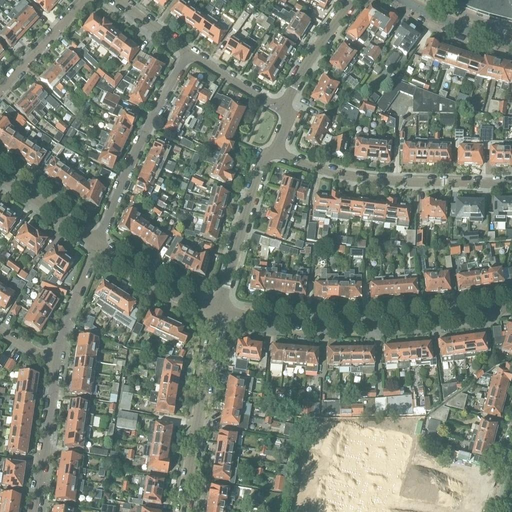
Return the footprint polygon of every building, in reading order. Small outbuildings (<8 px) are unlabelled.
[(23,0),(13,11),(17,14),(28,24),(30,26),(37,18),(26,8),(28,5),(23,0)] [(47,14),(56,5),(50,0),(33,0),(33,1),(47,14)] [(175,0),(178,1),(170,12),(179,18),(182,13),(184,15),(188,10),(187,9),(193,0),(175,0)] [(182,13),(179,18),(189,25),(198,12),(193,9),(199,0),(193,0),(187,9),(188,10),(184,15),(182,13)] [(232,5),(225,0),(221,0),(220,2),(223,5),(229,9),(232,5)] [(329,0),(314,0),(314,1),(320,5),(318,8),(323,11),(329,0)] [(469,0),(467,7),(470,9),(478,12),(481,0),(469,0)] [(481,0),(478,12),(478,13),(485,15),(490,16),(490,12),(492,0),(491,0),(481,0)] [(490,16),(493,17),(498,19),(501,20),(501,19),(502,16),(502,0),(491,0),(492,0),(490,12),(490,16)] [(502,0),(502,16),(503,16),(504,20),(508,21),(511,17),(511,3),(511,4),(511,0),(502,0)] [(219,3),(214,10),(218,13),(223,5),(219,3)] [(198,12),(189,25),(198,32),(202,27),(201,26),(204,21),(205,22),(210,15),(211,13),(214,9),(216,7),(212,4),(203,16),(198,12)] [(249,5),(232,29),(237,33),(248,16),(253,8),(249,5)] [(275,7),(273,11),(283,16),(283,17),(292,23),(306,31),(307,30),(309,30),(311,27),(310,26),(311,24),(304,20),(305,18),(303,17),(302,19),(292,13),(290,15),(284,11),(283,12),(275,7)] [(369,9),(368,8),(364,12),(369,16),(368,18),(371,20),(378,11),(373,7),(371,9),(369,9)] [(304,35),(306,31),(292,23),(283,17),(283,16),(273,11),(271,15),(289,26),(285,33),(286,34),(299,42),(301,39),(303,40),(305,36),(304,35)] [(368,33),(374,37),(388,15),(387,16),(386,16),(379,11),(378,11),(371,20),(367,26),(369,27),(368,28),(370,29),(368,33)] [(367,26),(371,20),(368,18),(369,16),(364,12),(363,14),(362,14),(360,16),(360,17),(354,25),(358,27),(359,25),(364,29),(363,30),(364,31),(367,27),(368,28),(369,27),(367,26)] [(202,27),(198,32),(207,38),(208,38),(219,22),(214,19),(215,17),(211,13),(210,15),(205,22),(204,21),(201,26),(202,27)] [(314,13),(312,17),(318,21),(320,16),(314,13)] [(7,18),(23,33),(30,26),(28,24),(17,14),(14,18),(10,15),(7,18)] [(261,15),(255,24),(267,31),(270,26),(266,24),(268,20),(261,15)] [(384,43),(398,22),(388,15),(374,37),(384,43)] [(4,29),(17,40),(23,33),(7,18),(7,17),(4,21),(8,25),(4,29)] [(93,37),(103,25),(102,24),(104,23),(104,22),(102,24),(93,17),(83,30),(88,33),(87,35),(92,39),(93,37)] [(208,38),(207,38),(217,45),(232,23),(223,17),(219,22),(208,38)] [(268,20),(266,24),(270,26),(271,27),(275,22),(269,18),(268,20)] [(92,39),(91,41),(96,44),(100,47),(105,40),(104,40),(107,35),(109,36),(112,31),(109,29),(110,27),(104,23),(102,24),(103,25),(92,39)] [(397,50),(412,29),(404,24),(394,38),(397,40),(393,47),(397,50)] [(358,27),(354,25),(347,35),(345,39),(354,46),(364,31),(363,30),(364,29),(359,25),(358,27)] [(0,38),(10,48),(17,40),(4,29),(1,33),(0,31),(0,38)] [(405,56),(420,35),(412,29),(397,50),(405,56)] [(108,54),(111,50),(120,38),(112,32),(109,36),(107,35),(104,40),(105,40),(100,47),(108,54)] [(233,37),(224,50),(234,56),(232,58),(233,59),(238,50),(239,51),(243,44),(243,43),(246,38),(248,36),(249,34),(247,32),(246,34),(243,32),(238,40),(233,37)] [(370,36),(364,32),(358,41),(364,45),(370,36)] [(273,41),(271,45),(279,50),(278,51),(283,54),(284,52),(289,55),(293,48),(295,45),(282,37),(280,40),(278,43),(273,41)] [(125,49),(129,44),(120,38),(111,50),(108,54),(117,60),(122,53),(123,54),(126,50),(125,49)] [(238,50),(233,59),(239,62),(240,60),(244,63),(252,50),(256,44),(246,38),(243,43),(243,44),(239,51),(238,50)] [(421,59),(420,63),(426,65),(426,66),(431,68),(433,62),(438,46),(433,44),(433,42),(430,41),(428,42),(427,42),(421,59)] [(79,54),(85,47),(82,45),(81,44),(75,50),(79,54)] [(138,51),(129,44),(125,49),(126,50),(123,54),(122,53),(117,60),(121,63),(123,60),(128,63),(138,51)] [(271,45),(269,49),(273,52),(270,57),(283,65),(289,55),(284,52),(283,54),(278,51),(279,50),(271,45)] [(356,58),(354,57),(356,55),(343,45),(342,46),(341,46),(339,49),(339,50),(337,54),(335,54),(352,67),(355,63),(353,62),(356,58)] [(438,46),(433,62),(444,66),(449,50),(445,49),(445,48),(438,46)] [(363,54),(366,56),(374,63),(381,53),(374,48),(372,51),(367,47),(363,54)] [(444,66),(443,70),(446,71),(448,70),(449,68),(455,70),(460,53),(453,51),(453,52),(449,50),(444,66)] [(67,52),(60,59),(72,70),(76,74),(85,65),(79,60),(78,62),(67,52)] [(82,57),(87,62),(91,59),(85,53),(82,57)] [(455,70),(452,77),(463,80),(464,79),(471,58),(467,56),(460,53),(455,70)] [(352,67),(335,54),(335,55),(335,56),(333,59),(331,59),(329,62),(329,63),(329,64),(345,76),(346,75),(348,74),(349,73),(350,71),(351,68),(352,67)] [(393,54),(383,67),(390,72),(399,58),(393,54)] [(255,57),(253,60),(268,68),(268,67),(273,70),(272,72),(277,75),(278,74),(283,65),(270,57),(267,62),(257,56),(256,58),(255,57)] [(370,67),(373,64),(374,63),(366,56),(362,61),(370,67)] [(464,79),(463,80),(474,83),(481,61),(481,60),(475,58),(475,59),(471,58),(464,79)] [(481,61),(474,83),(480,85),(482,79),(490,80),(491,74),(492,71),(495,72),(495,71),(497,72),(500,63),(494,61),(493,61),(493,60),(484,58),(484,59),(483,59),(482,60),(481,60),(481,61)] [(60,59),(53,66),(70,81),(72,79),(76,74),(72,70),(60,59)] [(137,59),(135,63),(148,71),(148,72),(153,74),(154,73),(158,75),(163,66),(150,59),(147,65),(137,59)] [(254,62),(252,66),(256,68),(252,74),(271,85),(277,75),(272,72),(273,70),(268,67),(268,68),(253,60),(252,61),(254,62)] [(491,74),(490,80),(495,81),(502,83),(500,90),(502,91),(508,92),(509,85),(511,67),(511,65),(510,65),(510,64),(501,62),(501,63),(500,63),(497,72),(495,71),(495,72),(492,71),(491,74)] [(135,63),(132,69),(140,74),(138,78),(153,86),(158,75),(154,73),(153,74),(148,72),(148,71),(135,63)] [(373,64),(370,67),(373,70),(372,72),(377,76),(381,69),(373,64)] [(53,66),(47,73),(59,84),(63,80),(67,84),(70,81),(53,66)] [(96,74),(102,79),(107,73),(101,68),(96,74)] [(46,73),(40,80),(60,99),(63,96),(55,88),(59,84),(47,73),(46,73)] [(94,74),(86,84),(92,88),(99,79),(94,74)] [(102,80),(96,89),(106,94),(108,95),(113,89),(114,90),(122,79),(117,75),(114,80),(107,75),(103,80),(102,80)] [(348,76),(344,81),(354,90),(358,84),(348,76)] [(126,77),(122,82),(137,90),(138,89),(143,92),(142,94),(147,96),(153,86),(138,78),(135,83),(126,78),(126,77)] [(318,87),(317,87),(332,96),(336,89),(339,91),(341,87),(338,86),(339,85),(324,77),(321,81),(319,82),(317,85),(318,87)] [(423,90),(425,84),(426,82),(414,77),(410,85),(423,90)] [(190,78),(184,88),(185,89),(185,88),(190,90),(189,92),(194,95),(195,94),(209,101),(210,101),(217,88),(211,84),(207,91),(203,89),(205,85),(190,78)] [(390,86),(399,92),(402,84),(394,81),(390,86)] [(122,82),(116,91),(122,94),(125,88),(132,92),(129,97),(143,105),(147,96),(142,94),(143,92),(138,89),(137,90),(122,82)] [(86,84),(81,91),(87,96),(92,88),(86,84)] [(35,86),(28,93),(40,105),(43,101),(54,111),(59,106),(47,96),(46,97),(35,86)] [(399,92),(390,86),(387,90),(396,97),(399,93),(399,92)] [(332,96),(317,87),(311,97),(317,101),(319,102),(326,106),(329,102),(335,105),(338,99),(332,96)] [(184,88),(179,98),(195,107),(198,101),(206,105),(207,104),(209,101),(195,94),(194,95),(189,92),(190,90),(185,88),(185,89),(184,88)] [(377,95),(378,94),(371,89),(365,98),(375,105),(380,98),(377,95)] [(418,114),(428,114),(455,115),(455,103),(416,89),(412,97),(412,114),(418,114)] [(361,105),(362,103),(363,97),(354,90),(349,96),(361,105)] [(384,94),(393,101),(396,97),(387,90),(384,94)] [(28,93),(21,100),(33,112),(40,118),(42,120),(42,119),(45,116),(41,112),(42,111),(44,109),(40,105),(28,93)] [(83,94),(77,101),(83,106),(87,98),(83,94)] [(106,94),(102,105),(110,109),(108,115),(116,119),(132,126),(136,116),(117,107),(120,100),(108,95),(106,94)] [(393,101),(384,94),(381,98),(390,105),(393,101)] [(458,94),(456,102),(467,105),(469,100),(469,98),(458,94)] [(65,99),(63,106),(75,117),(83,106),(77,101),(70,95),(65,99)] [(216,96),(210,106),(217,109),(241,120),(246,109),(222,98),(222,99),(216,96)] [(174,108),(174,109),(179,112),(180,110),(184,113),(184,114),(192,118),(194,114),(192,113),(195,107),(179,98),(174,108)] [(378,103),(387,110),(390,105),(381,98),(378,103)] [(33,112),(21,100),(14,108),(34,127),(38,123),(30,116),(33,112)] [(467,105),(467,106),(482,112),(484,106),(469,100),(467,105)] [(490,101),(488,114),(505,116),(506,104),(490,101)] [(362,103),(361,105),(359,112),(365,114),(366,110),(374,113),(375,107),(362,103)] [(375,107),(384,114),(387,110),(378,103),(375,107)] [(343,119),(340,117),(340,118),(355,124),(359,111),(345,104),(342,109),(346,112),(343,119)] [(210,106),(207,111),(223,119),(221,122),(222,123),(222,124),(236,130),(241,120),(217,109),(210,106)] [(9,108),(4,113),(13,121),(18,115),(9,108)] [(174,108),(168,118),(183,126),(188,129),(194,119),(192,118),(184,114),(184,113),(180,110),(179,112),(174,109),(174,108)] [(316,117),(311,129),(319,133),(326,136),(332,124),(334,126),(335,124),(336,124),(339,118),(335,117),(335,118),(323,113),(320,118),(316,117)] [(428,114),(418,114),(418,123),(428,123),(428,114)] [(18,116),(13,121),(22,128),(26,123),(18,116)] [(204,120),(202,119),(203,118),(198,116),(196,120),(201,122),(203,124),(204,120)] [(455,116),(439,116),(439,126),(454,126),(455,116)] [(168,118),(163,129),(180,138),(183,134),(180,132),(183,126),(168,118)] [(0,140),(1,140),(8,127),(0,119),(0,140)] [(110,122),(108,125),(128,134),(132,126),(116,119),(114,124),(110,122)] [(203,124),(201,127),(207,129),(210,123),(204,120),(203,124)] [(76,121),(70,129),(76,133),(81,125),(76,121)] [(215,129),(213,132),(231,140),(236,130),(222,124),(222,123),(221,122),(218,130),(215,129)] [(108,125),(106,130),(110,132),(108,136),(124,143),(128,134),(108,125)] [(0,140),(0,144),(7,150),(11,145),(17,135),(12,132),(13,131),(10,128),(9,127),(8,127),(1,140),(0,140)] [(479,128),(479,143),(481,143),(492,143),(492,129),(479,128)] [(331,138),(326,136),(319,133),(311,129),(305,141),(317,146),(316,148),(325,151),(327,147),(329,147),(332,139),(331,138)] [(70,130),(65,137),(71,141),(76,133),(70,130)] [(213,132),(211,137),(215,138),(212,145),(222,149),(220,155),(226,158),(228,154),(229,152),(230,153),(233,145),(229,144),(231,140),(213,132)] [(454,141),(454,149),(458,149),(458,165),(463,165),(464,166),(467,166),(468,165),(470,165),(470,148),(470,146),(470,140),(463,140),(463,132),(454,132),(454,134),(454,141)] [(16,156),(26,162),(35,148),(30,144),(36,136),(31,133),(26,141),(16,156)] [(58,133),(54,140),(59,143),(63,136),(58,133)] [(427,141),(426,163),(427,163),(428,164),(432,165),(433,163),(438,164),(438,144),(439,134),(434,134),(434,140),(428,139),(427,141)] [(26,141),(17,135),(11,145),(7,150),(8,150),(7,152),(12,155),(13,153),(16,156),(26,141)] [(355,135),(353,160),(354,160),(354,159),(358,159),(358,161),(362,161),(363,160),(366,160),(367,142),(367,141),(368,137),(368,136),(355,135)] [(44,136),(41,141),(48,146),(51,141),(44,136)] [(101,139),(99,143),(120,152),(124,143),(108,136),(106,141),(101,139)] [(367,141),(367,142),(366,160),(367,160),(368,161),(371,162),(372,161),(377,161),(380,138),(368,137),(367,141)] [(380,138),(377,161),(379,161),(380,163),(383,163),(384,162),(388,162),(388,164),(389,164),(390,158),(393,158),(393,148),(390,148),(391,139),(380,138)] [(182,139),(179,146),(189,150),(192,144),(182,139)] [(334,139),(332,139),(329,147),(327,147),(325,151),(332,153),(331,155),(344,158),(347,141),(334,139)] [(157,140),(153,149),(168,156),(170,152),(179,156),(181,151),(157,140)] [(415,144),(414,163),(420,163),(421,164),(423,164),(424,163),(426,163),(427,141),(415,141),(415,144)] [(415,144),(409,144),(403,143),(403,142),(399,142),(399,152),(402,152),(402,163),(408,163),(409,164),(412,164),(413,163),(414,163),(415,144)] [(99,143),(95,151),(116,161),(120,152),(99,143)] [(511,143),(502,144),(502,166),(503,166),(504,167),(507,167),(508,166),(511,165),(511,143)] [(450,145),(438,144),(438,164),(439,164),(440,165),(443,165),(444,164),(450,164),(450,145)] [(490,145),(490,166),(495,166),(496,167),(499,167),(500,166),(502,166),(502,144),(496,144),(495,145),(490,145)] [(57,145),(51,154),(58,159),(65,149),(59,147),(57,145)] [(470,148),(470,165),(471,165),(472,166),(475,167),(476,165),(482,166),(482,147),(470,146),(470,148)] [(41,152),(35,148),(26,162),(28,163),(27,164),(30,167),(31,165),(33,166),(34,165),(37,168),(42,160),(45,162),(50,155),(43,150),(41,152)] [(153,149),(149,158),(169,167),(172,169),(174,165),(166,162),(168,156),(153,149)] [(89,154),(87,158),(112,170),(116,161),(95,151),(95,152),(100,154),(98,158),(89,154)] [(203,156),(201,161),(215,167),(215,166),(219,168),(219,169),(223,171),(224,170),(229,173),(233,163),(225,159),(226,158),(220,155),(215,153),(212,160),(203,156)] [(199,157),(194,155),(189,166),(194,168),(199,157)] [(51,158),(45,167),(48,170),(46,173),(45,173),(49,176),(48,177),(54,181),(64,168),(58,164),(59,163),(55,161),(51,158)] [(149,158),(145,167),(160,174),(162,170),(172,175),(174,170),(172,169),(169,167),(149,158)] [(83,159),(79,166),(83,168),(87,162),(83,159)] [(198,166),(194,175),(200,178),(202,174),(200,173),(202,168),(198,166)] [(215,167),(210,178),(224,184),(226,180),(231,182),(234,175),(229,173),(224,170),(223,171),(219,169),(219,168),(215,166),(215,167)] [(64,168),(54,181),(64,188),(72,177),(76,170),(72,167),(72,168),(69,172),(64,168)] [(145,167),(141,176),(161,185),(162,183),(163,180),(158,178),(160,174),(145,167)] [(72,177),(64,188),(73,195),(82,182),(85,177),(80,173),(76,170),(72,177)] [(99,175),(108,179),(111,173),(102,170),(99,175)] [(141,176),(137,185),(158,194),(162,185),(161,185),(141,176)] [(205,182),(194,177),(188,192),(191,193),(195,183),(203,186),(205,182)] [(280,189),(280,190),(281,190),(281,189),(286,191),(286,192),(291,194),(292,193),(305,197),(306,192),(307,191),(308,186),(299,183),(284,178),(280,189)] [(82,182),(73,195),(82,201),(82,202),(83,202),(85,198),(93,187),(94,186),(94,185),(96,181),(93,179),(92,179),(91,182),(90,184),(88,182),(86,184),(82,182)] [(188,185),(183,182),(178,192),(184,195),(188,185)] [(137,185),(133,194),(156,204),(155,205),(162,209),(165,202),(157,199),(159,194),(158,194),(137,185)] [(85,198),(83,202),(97,208),(104,190),(94,186),(93,187),(85,198)] [(211,194),(210,199),(225,203),(228,194),(207,188),(206,192),(211,194)] [(280,190),(277,201),(293,206),(295,199),(303,202),(305,197),(292,193),(291,194),(286,192),(286,191),(281,189),(281,190),(280,190)] [(341,199),(340,199),(341,195),(332,194),(331,198),(328,197),(326,213),(325,217),(332,218),(331,220),(338,220),(339,214),(341,199)] [(324,217),(325,217),(326,213),(328,197),(316,196),(313,218),(318,219),(318,218),(324,219),(324,217)] [(223,212),(225,203),(210,199),(209,202),(201,200),(199,206),(202,206),(223,212)] [(352,201),(352,200),(341,199),(339,214),(338,220),(349,222),(349,220),(350,212),(351,212),(352,206),(351,206),(351,201),(352,201)] [(350,212),(349,220),(354,221),(355,217),(361,218),(363,202),(352,200),(352,201),(351,201),(351,206),(352,206),(351,212),(350,212)] [(372,223),(384,224),(386,205),(387,201),(386,200),(385,204),(375,203),(375,204),(374,204),(373,209),(375,209),(374,215),(373,215),(372,223)] [(494,201),(494,224),(506,224),(506,218),(507,218),(507,201),(505,201),(504,200),(501,200),(500,201),(494,201)] [(194,204),(189,203),(184,201),(182,207),(187,208),(186,210),(192,212),(194,204)] [(277,201),(273,212),(274,212),(289,217),(293,218),(294,214),(291,213),(293,206),(277,201)] [(396,222),(398,206),(395,206),(395,202),(387,201),(386,205),(384,224),(390,225),(390,227),(396,228),(397,222),(396,222)] [(427,221),(434,221),(434,203),(431,202),(430,201),(427,201),(425,202),(422,202),(421,223),(427,223),(427,221)] [(456,202),(456,218),(456,222),(461,222),(461,219),(468,219),(469,219),(469,217),(469,203),(468,203),(467,201),(463,201),(462,202),(456,202)] [(375,203),(363,202),(361,218),(360,222),(372,223),(373,215),(374,215),(375,209),(373,209),(374,204),(375,204),(375,203)] [(470,203),(469,203),(469,217),(469,219),(468,219),(468,223),(482,223),(482,203),(475,203),(474,202),(471,202),(470,203)] [(434,203),(434,221),(446,221),(446,204),(435,204),(435,203),(434,203)] [(206,212),(204,217),(220,222),(223,212),(202,206),(200,211),(206,212)] [(397,222),(396,228),(408,229),(410,208),(398,206),(396,222),(397,222)] [(270,211),(267,219),(271,220),(270,224),(289,229),(291,224),(287,223),(289,217),(274,212),(273,212),(270,211)] [(121,222),(118,230),(129,235),(130,234),(138,220),(139,220),(139,218),(140,217),(139,217),(138,217),(126,212),(123,219),(122,223),(121,222)] [(8,214),(7,213),(0,223),(0,229),(3,231),(1,234),(5,237),(17,221),(13,219),(14,218),(13,217),(12,215),(10,213),(8,214)] [(196,225),(202,227),(218,231),(220,222),(204,217),(194,214),(193,218),(198,220),(196,225)] [(138,220),(130,234),(138,240),(147,226),(149,224),(150,223),(140,216),(140,217),(139,218),(139,220),(138,220)] [(270,224),(266,235),(286,241),(289,229),(270,224)] [(316,225),(307,225),(305,241),(313,243),(316,225)] [(147,226),(138,240),(139,240),(148,246),(157,233),(148,226),(147,226)] [(24,251),(37,233),(36,234),(35,234),(34,234),(34,232),(31,229),(30,230),(26,227),(16,241),(20,244),(17,248),(23,252),(24,251)] [(218,231),(202,227),(200,232),(194,231),(194,233),(185,230),(184,235),(196,238),(196,236),(215,241),(218,231)] [(157,233),(148,246),(158,253),(163,245),(167,247),(171,240),(168,238),(170,235),(160,228),(157,233)] [(406,244),(406,246),(414,247),(415,232),(407,232),(406,244)] [(422,233),(417,232),(416,248),(425,248),(426,234),(422,234),(422,233)] [(48,241),(37,233),(24,251),(28,254),(27,256),(33,260),(35,256),(36,257),(48,241)] [(379,248),(380,247),(380,242),(373,241),(374,233),(371,233),(370,241),(369,247),(369,248),(379,248)] [(468,235),(468,244),(478,243),(477,234),(468,235)] [(176,237),(172,244),(173,244),(179,247),(183,240),(181,239),(180,240),(176,237)] [(346,246),(347,239),(347,238),(342,237),(342,238),(337,237),(336,245),(346,246)] [(261,238),(259,245),(261,246),(259,268),(266,269),(268,249),(269,241),(261,238)] [(365,249),(365,247),(369,247),(370,241),(366,240),(365,243),(358,242),(357,248),(365,249)] [(280,244),(269,241),(268,249),(277,251),(277,253),(279,253),(279,247),(280,244)] [(295,248),(301,250),(303,244),(303,243),(297,241),(296,242),(295,248)] [(170,249),(166,256),(171,259),(170,260),(180,266),(188,252),(179,247),(173,244),(170,249)] [(290,250),(279,247),(279,253),(287,256),(289,256),(290,250)] [(459,247),(449,249),(450,257),(460,255),(459,247)] [(42,264),(40,266),(50,274),(52,271),(64,255),(58,250),(57,252),(53,249),(42,264)] [(321,249),(314,249),(313,258),(321,258),(321,249)] [(188,252),(180,266),(182,267),(181,268),(185,270),(186,269),(190,271),(198,257),(201,253),(196,250),(193,254),(188,252)] [(50,274),(40,288),(51,292),(57,294),(59,288),(54,286),(58,282),(61,284),(64,280),(67,275),(65,274),(73,264),(63,257),(65,255),(64,255),(52,271),(50,274)] [(198,257),(190,271),(194,273),(194,275),(204,278),(209,260),(199,257),(198,257)] [(494,259),(491,259),(488,260),(488,265),(489,266),(492,285),(503,283),(504,284),(504,283),(504,282),(501,270),(502,269),(501,268),(501,269),(496,270),(494,259)] [(7,265),(12,269),(15,264),(10,261),(7,265)] [(478,263),(466,265),(470,288),(474,287),(476,288),(478,288),(479,287),(481,286),(478,266),(478,263)] [(21,268),(15,264),(12,269),(17,273),(21,268)] [(263,292),(265,292),(265,293),(270,293),(274,293),(277,266),(272,265),(271,271),(266,271),(266,274),(265,275),(263,292)] [(460,290),(470,288),(466,265),(460,266),(461,271),(455,272),(456,277),(458,290),(458,291),(459,291),(460,290)] [(488,285),(492,285),(489,266),(488,265),(482,267),(482,266),(478,266),(481,286),(482,286),(484,287),(487,286),(488,285)] [(10,270),(3,266),(1,271),(7,275),(10,270)] [(282,294),(284,294),(286,278),(287,273),(281,272),(282,267),(277,266),(274,293),(277,293),(277,294),(282,295),(282,294)] [(290,295),(294,295),(297,269),(293,268),(292,278),(286,278),(284,294),(286,294),(285,295),(290,296),(290,295)] [(266,271),(259,270),(253,269),(252,272),(250,286),(249,292),(255,293),(255,292),(263,293),(263,292),(265,275),(266,274),(266,271)] [(308,271),(302,271),(302,269),(297,269),(294,295),(298,296),(297,297),(303,297),(303,296),(305,297),(307,280),(307,279),(308,271)] [(25,281),(28,282),(30,283),(37,273),(32,270),(25,281)] [(426,273),(423,273),(426,294),(427,294),(430,293),(430,294),(431,294),(431,293),(432,293),(433,294),(438,293),(436,275),(435,270),(426,271),(426,273)] [(314,298),(313,299),(314,300),(315,299),(316,299),(318,300),(320,300),(321,299),(326,299),(326,289),(326,280),(326,279),(327,276),(326,276),(326,271),(321,271),(321,279),(321,284),(315,284),(314,284),(314,285),(314,298)] [(349,280),(349,288),(349,299),(353,299),(354,300),(357,300),(358,299),(360,299),(361,300),(361,299),(361,298),(361,285),(361,277),(354,277),(354,272),(349,271),(349,274),(349,279),(349,280)] [(448,273),(436,275),(438,293),(444,293),(445,292),(446,292),(449,291),(450,291),(448,273)] [(338,278),(338,299),(340,299),(341,300),(344,300),(344,299),(349,299),(349,288),(349,280),(349,279),(349,274),(344,274),(344,278),(338,278)] [(411,276),(404,276),(406,296),(417,295),(418,296),(418,295),(417,282),(417,281),(416,280),(416,275),(411,276)] [(326,280),(326,289),(326,299),(330,299),(331,300),(334,300),(335,299),(338,299),(338,278),(338,276),(327,276),(326,279),(326,280)] [(398,283),(393,283),(394,297),(396,297),(397,297),(400,297),(401,296),(406,296),(404,276),(397,277),(398,283)] [(388,278),(381,278),(383,298),(387,297),(388,298),(391,298),(392,297),(394,297),(393,283),(393,277),(388,278)] [(370,284),(369,284),(370,285),(370,293),(371,298),(370,299),(371,299),(373,299),(373,300),(379,300),(379,298),(383,298),(381,278),(375,278),(375,284),(370,284)] [(99,301),(104,305),(103,307),(114,289),(102,282),(98,290),(95,296),(100,299),(99,301)] [(10,293),(3,289),(0,293),(0,308),(4,311),(15,294),(11,291),(10,293)] [(110,309),(116,312),(125,297),(120,293),(120,291),(117,289),(115,290),(114,289),(103,307),(109,311),(110,309)] [(40,297),(36,304),(50,313),(51,313),(52,311),(54,312),(56,307),(55,307),(58,302),(46,295),(48,293),(42,290),(38,296),(40,297)] [(29,297),(22,293),(19,298),(26,302),(29,297)] [(125,297),(116,312),(112,318),(131,330),(139,313),(133,309),(136,304),(135,303),(135,301),(132,299),(131,300),(125,297)] [(33,306),(28,313),(45,323),(46,321),(47,322),(50,318),(49,317),(50,316),(49,315),(50,313),(36,304),(34,307),(33,306)] [(16,305),(10,313),(15,316),(21,308),(16,305)] [(143,325),(155,331),(161,318),(163,316),(155,312),(153,315),(149,313),(143,325)] [(45,323),(28,313),(26,317),(28,318),(24,324),(39,333),(40,332),(41,332),(44,328),(43,327),(44,326),(43,325),(45,323)] [(87,317),(84,327),(91,330),(94,319),(87,317)] [(153,335),(167,342),(172,330),(170,329),(173,324),(161,319),(161,318),(155,331),(153,335)] [(185,329),(173,324),(170,329),(172,330),(167,342),(172,344),(175,340),(184,344),(188,337),(182,334),(185,329)] [(138,336),(142,327),(136,325),(132,334),(138,336)] [(90,335),(99,338),(105,329),(103,328),(101,331),(93,329),(90,335)] [(500,328),(492,328),(493,340),(501,339),(500,328)] [(474,336),(472,337),(475,354),(487,352),(490,352),(489,346),(486,346),(484,335),(479,336),(478,335),(475,335),(474,336)] [(463,338),(461,338),(463,355),(464,355),(464,359),(475,358),(475,354),(472,337),(468,337),(467,336),(463,337),(463,338)] [(78,344),(78,349),(97,352),(98,346),(96,346),(97,340),(79,337),(79,338),(78,338),(77,344),(78,344)] [(455,339),(450,340),(452,357),(453,362),(453,363),(465,361),(464,359),(464,355),(463,355),(461,338),(460,338),(459,338),(456,338),(455,339)] [(501,339),(493,340),(494,346),(504,345),(502,351),(511,354),(511,340),(506,338),(501,339)] [(444,341),(438,341),(440,358),(441,363),(453,362),(452,357),(450,340),(448,340),(447,339),(444,339),(444,341)] [(236,361),(234,368),(246,370),(248,361),(250,344),(249,344),(248,342),(245,342),(244,343),(242,343),(242,344),(238,343),(235,361),(236,361)] [(420,344),(419,344),(420,367),(431,366),(431,367),(435,367),(435,363),(435,356),(432,356),(430,344),(425,344),(424,343),(421,343),(420,344)] [(250,344),(248,361),(258,363),(258,368),(264,369),(267,355),(260,354),(262,346),(260,345),(259,344),(256,344),(255,345),(250,344)] [(401,346),(395,346),(396,363),(397,370),(408,370),(408,362),(407,345),(406,345),(404,344),(401,345),(401,346)] [(408,345),(407,345),(408,362),(415,362),(416,367),(420,367),(419,344),(413,345),(412,344),(409,344),(408,345)] [(389,347),(383,347),(385,364),(396,363),(395,346),(394,346),(393,345),(390,345),(389,347)] [(270,364),(282,364),(283,347),(282,347),(281,346),(279,346),(277,347),(272,347),(270,364)] [(175,350),(168,347),(165,353),(172,356),(175,350)] [(287,369),(293,370),(295,348),(293,348),(293,347),(290,347),(289,348),(283,347),(282,364),(287,365),(287,369)] [(295,365),(305,366),(306,348),(302,348),(301,347),(298,347),(296,348),(295,348),(293,370),(295,370),(295,365)] [(327,349),(327,371),(332,371),(332,368),(339,368),(339,348),(337,348),(336,347),(333,347),(333,349),(327,349)] [(344,348),(339,348),(339,368),(339,373),(350,373),(350,368),(350,348),(349,348),(348,347),(345,347),(344,348)] [(352,348),(350,348),(350,368),(350,373),(350,375),(362,375),(362,368),(361,348),(357,348),(356,347),(353,347),(352,348)] [(363,348),(361,348),(362,368),(374,368),(374,348),(368,348),(367,347),(364,347),(363,348)] [(318,366),(319,349),(313,349),(312,348),(309,348),(308,349),(306,348),(305,366),(304,373),(317,373),(318,366)] [(97,352),(78,349),(77,350),(76,349),(75,355),(77,355),(76,360),(94,363),(95,352),(97,352)] [(10,373),(15,364),(9,360),(4,369),(10,373)] [(92,374),(94,363),(76,360),(76,361),(74,361),(74,366),(75,367),(74,371),(92,374)] [(157,366),(155,373),(178,377),(179,373),(180,373),(181,372),(182,371),(183,368),(181,367),(182,365),(164,362),(163,368),(157,366)] [(233,367),(232,374),(245,377),(246,370),(234,368),(233,367)] [(496,377),(495,380),(509,384),(511,374),(511,367),(510,367),(505,368),(505,369),(502,369),(502,370),(498,370),(496,377)] [(73,378),(72,383),(90,386),(90,385),(92,386),(94,376),(92,376),(92,374),(74,371),(74,372),(73,372),(72,378),(73,378)] [(35,388),(36,383),(38,384),(39,375),(31,373),(31,375),(26,374),(25,373),(23,372),(20,374),(19,373),(18,380),(12,380),(11,384),(15,384),(15,385),(17,385),(35,388)] [(153,386),(159,387),(176,390),(176,389),(178,388),(178,385),(177,384),(178,377),(155,373),(153,386)] [(227,384),(226,387),(227,388),(227,390),(244,393),(250,394),(251,395),(254,380),(239,377),(238,380),(228,378),(229,378),(228,384),(227,384)] [(492,381),(489,391),(505,395),(507,390),(508,389),(509,384),(495,380),(493,380),(492,379),(491,381),(492,381)] [(90,391),(90,386),(72,383),(71,383),(70,389),(71,389),(71,394),(91,397),(92,392),(90,391)] [(456,384),(441,386),(443,401),(457,392),(457,390),(456,385),(456,384)] [(14,391),(13,396),(14,396),(15,396),(33,399),(34,394),(36,393),(36,391),(35,389),(35,388),(17,385),(16,392),(14,391)] [(176,390),(159,387),(158,394),(150,392),(149,398),(174,402),(175,397),(176,396),(177,393),(176,391),(176,390)] [(225,396),(224,399),(225,400),(225,401),(242,404),(243,398),(249,399),(250,394),(244,393),(227,390),(226,396),(225,396)] [(413,391),(410,391),(410,392),(410,393),(410,397),(410,398),(411,416),(424,416),(424,411),(423,404),(421,404),(420,404),(420,408),(416,408),(415,408),(415,401),(414,401),(414,393),(413,391)] [(489,391),(486,402),(502,406),(504,401),(505,401),(506,397),(505,396),(505,395),(489,391)] [(122,395),(119,410),(129,411),(132,397),(129,396),(122,395)] [(461,395),(446,406),(463,411),(467,397),(461,395)] [(8,402),(8,407),(13,407),(32,410),(33,405),(34,403),(35,402),(33,400),(33,399),(15,396),(14,403),(12,403),(8,402)] [(173,407),(174,402),(149,398),(148,404),(157,405),(155,412),(173,415),(173,414),(175,413),(175,410),(174,409),(174,407),(173,407)] [(410,398),(388,399),(389,413),(389,417),(411,416),(410,398)] [(364,400),(362,400),(362,402),(362,405),(362,417),(375,417),(375,413),(375,400),(364,400)] [(480,400),(479,406),(480,407),(484,408),(483,413),(499,418),(499,416),(501,416),(502,412),(501,411),(502,406),(486,402),(482,401),(480,400)] [(223,403),(223,407),(224,408),(223,412),(240,415),(241,412),(242,404),(225,401),(225,403),(223,403)] [(303,401),(302,415),(312,415),(313,402),(303,401)] [(68,408),(67,412),(69,413),(86,416),(87,411),(89,411),(90,405),(70,402),(69,407),(68,408)] [(329,403),(328,415),(340,415),(339,405),(339,403),(329,403)] [(351,406),(339,405),(340,415),(340,417),(351,417),(351,416),(351,406)] [(356,406),(351,406),(351,416),(351,417),(362,417),(362,405),(357,406),(356,406)] [(12,418),(12,419),(30,422),(31,417),(33,415),(33,413),(32,411),(32,410),(13,407),(12,414),(11,414),(10,418),(12,418)] [(443,408),(428,419),(445,423),(449,409),(443,408)] [(220,424),(237,427),(236,429),(247,431),(249,417),(240,416),(240,415),(223,412),(223,414),(221,415),(221,418),(222,419),(221,424),(220,424)] [(66,419),(65,424),(85,427),(91,428),(92,417),(86,416),(69,413),(68,418),(66,419)] [(116,428),(134,431),(137,416),(119,413),(116,428)] [(30,423),(30,422),(12,419),(11,425),(9,425),(8,429),(10,430),(29,433),(29,428),(31,426),(31,425),(30,423)] [(429,420),(426,430),(438,434),(440,423),(429,420)] [(475,426),(474,432),(476,432),(494,437),(496,432),(497,432),(498,428),(497,427),(497,425),(487,423),(481,421),(479,427),(475,426)] [(65,436),(85,439),(85,437),(86,433),(84,433),(85,427),(65,424),(64,430),(66,431),(65,436)] [(150,424),(148,435),(153,436),(170,439),(170,438),(172,438),(172,433),(171,433),(172,427),(155,425),(150,424)] [(9,441),(9,442),(27,444),(28,439),(30,437),(30,435),(28,434),(29,433),(10,430),(9,436),(7,436),(7,440),(9,441)] [(473,431),(470,443),(475,444),(491,449),(492,447),(493,447),(494,443),(493,442),(494,437),(476,432),(474,432),(473,431)] [(218,443),(218,444),(235,447),(237,435),(219,432),(219,433),(220,433),(219,438),(218,438),(217,442),(218,443)] [(327,499),(323,511),(361,511),(362,509),(373,511),(380,485),(373,484),(385,439),(361,432),(360,435),(351,433),(350,437),(348,437),(344,453),(340,464),(337,474),(330,472),(323,498),(327,499)] [(148,435),(146,446),(151,447),(168,450),(169,449),(170,448),(170,445),(169,444),(170,439),(153,436),(148,435)] [(63,437),(62,441),(64,442),(64,448),(84,450),(84,444),(82,444),(83,439),(85,439),(65,436),(65,437),(63,437)] [(27,444),(9,442),(8,447),(6,447),(5,452),(25,455),(26,451),(28,448),(28,447),(27,445),(27,444)] [(470,443),(467,454),(489,460),(490,456),(491,453),(490,452),(491,449),(475,444),(470,443)] [(217,449),(216,450),(215,453),(216,454),(216,456),(233,458),(235,447),(218,444),(217,449)] [(144,446),(142,457),(149,459),(167,461),(167,460),(168,460),(169,457),(168,456),(168,450),(151,447),(146,446),(144,446)] [(107,451),(101,450),(89,449),(89,455),(106,457),(107,451)] [(109,463),(116,464),(118,453),(111,452),(110,453),(110,456),(109,462),(109,463)] [(280,454),(278,465),(287,467),(289,456),(288,455),(280,454)] [(60,460),(59,466),(60,466),(78,469),(80,469),(81,464),(82,458),(69,456),(62,455),(62,456),(61,460),(60,460)] [(233,458),(216,456),(216,457),(214,458),(214,461),(215,462),(214,467),(236,471),(238,459),(233,458)] [(149,459),(147,471),(166,473),(167,468),(168,468),(168,464),(167,463),(168,462),(167,461),(149,459)] [(4,463),(2,474),(24,478),(25,471),(23,470),(24,466),(4,463)] [(58,471),(57,478),(78,481),(79,476),(85,477),(86,470),(80,469),(78,469),(60,466),(59,471),(58,471)] [(280,466),(278,477),(285,478),(287,479),(289,467),(280,466)] [(213,473),(212,478),(211,478),(229,481),(228,484),(234,485),(236,471),(214,467),(214,468),(213,469),(212,472),(213,473)] [(405,491),(400,510),(409,511),(415,511),(416,511),(420,511),(471,511),(473,504),(477,505),(482,486),(467,482),(466,484),(461,483),(462,480),(454,478),(455,477),(454,476),(453,480),(447,479),(448,475),(447,475),(447,476),(432,472),(431,475),(426,474),(426,471),(411,467),(408,480),(405,479),(403,485),(403,486),(402,490),(405,491)] [(23,484),(24,478),(2,474),(1,486),(21,489),(21,484),(23,484)] [(276,478),(274,491),(276,492),(283,492),(283,491),(285,478),(278,477),(276,477),(276,478)] [(57,478),(56,484),(58,485),(57,489),(74,492),(77,492),(83,493),(85,482),(78,481),(57,478)] [(140,490),(144,490),(162,493),(162,492),(163,491),(164,488),(163,487),(164,482),(142,478),(140,490)] [(209,493),(208,496),(209,497),(209,498),(232,502),(234,502),(237,488),(232,487),(223,485),(218,485),(218,488),(210,487),(211,487),(210,492),(209,493)] [(56,490),(55,496),(56,496),(55,501),(75,504),(76,498),(73,498),(74,492),(57,489),(57,490),(56,490)] [(133,500),(132,505),(142,506),(143,502),(160,505),(161,500),(162,499),(163,496),(162,495),(162,493),(144,490),(143,497),(139,496),(138,501),(133,500)] [(0,499),(2,500),(1,507),(19,510),(20,504),(19,503),(20,497),(12,496),(12,495),(8,495),(0,494),(0,499)] [(207,504),(207,507),(207,508),(207,509),(207,510),(220,511),(224,511),(225,506),(231,507),(232,502),(209,498),(208,503),(208,504),(207,504)]
